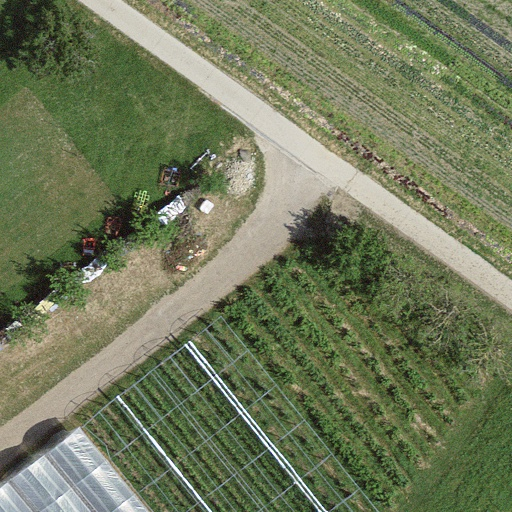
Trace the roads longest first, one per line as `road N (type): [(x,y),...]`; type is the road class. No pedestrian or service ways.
road 1 (track): [(511,295),(98,0)]
road 2 (track): [(265,121),(0,312)]
